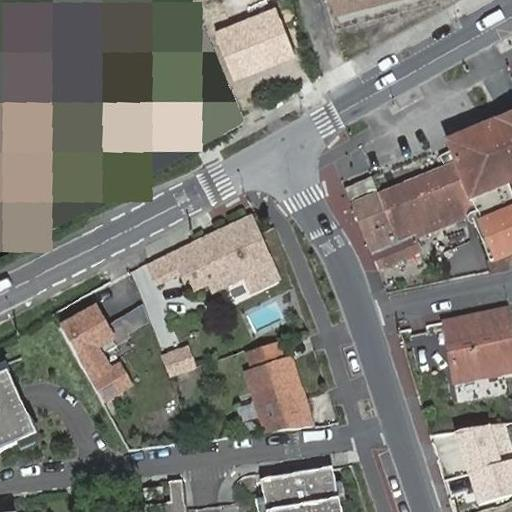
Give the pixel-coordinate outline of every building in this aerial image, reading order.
[(335,0),(338,12),(382,0),(335,0)] [(276,6),(214,29),(234,80),(295,57),(276,6)] [(511,120),(488,133),(495,150),(508,184),(511,181),(511,120)] [(477,224),(496,261),(511,254),(511,192),(508,184),(495,150),(488,133),(483,135),(439,156),(445,170),(431,176),(353,207),(379,268),(416,253),(410,238),(472,212),(477,224)] [(249,219),(146,269),(156,290),(176,280),(186,302),(214,289),(216,296),(243,285),(248,296),(275,284),(272,275),(270,266),(249,219)] [(102,313),(67,331),(107,407),(136,391),(125,371),(114,376),(106,360),(122,352),(102,313)] [(511,371),(511,334),(508,313),(447,325),(457,381),(511,371)] [(271,436),(316,429),(295,357),(291,359),(286,341),(248,351),(253,369),(248,371),(271,436)] [(20,402),(5,369),(0,371),(0,449),(35,434),(20,402)] [(511,457),(503,423),(451,436),(468,506),(511,495),(511,457)] [(342,511),(335,469),(261,481),(266,511),(342,511)] [(181,480),(168,482),(170,499),(183,497),(181,480)] [(163,499),(162,487),(143,489),(144,500),(163,499)] [(185,511),(183,497),(170,499),(170,502),(171,511),(185,511)] [(171,511),(170,502),(144,505),(144,511),(171,511)]
